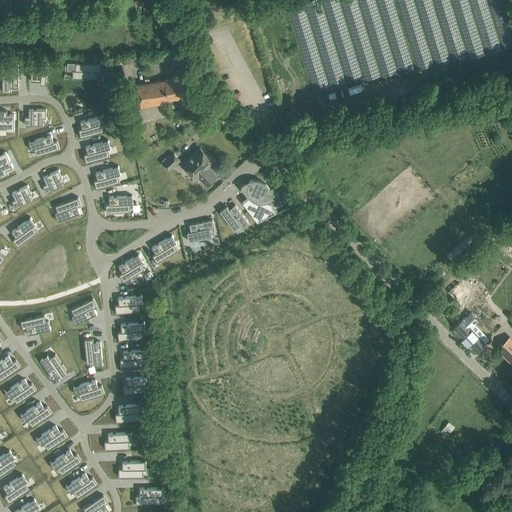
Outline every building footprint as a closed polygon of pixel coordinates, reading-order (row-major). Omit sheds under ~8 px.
[(404,19),(415,70),(511,49),(509,41),(511,39),(511,26),(511,20),(501,22),(496,0),(494,0),(474,4),(474,5),(436,14),(435,11),(419,15),(418,11),(407,13),(409,18),(404,19)] [(75,72),(71,73),(72,79),(96,78),(96,71),(99,71),(98,62),(74,63),(75,72)] [(32,63),(31,80),(41,81),(40,84),(46,84),(47,67),(42,66),(42,63),(32,63)] [(10,67),(3,67),(3,91),(11,91),(11,87),(19,87),(19,64),(10,64),(10,67)] [(169,102),(169,101),(169,100),(191,96),(188,76),(136,84),(140,108),(169,102)] [(117,80),(103,81),(108,115),(123,113),(117,80)] [(25,116),(25,125),(43,125),(43,117),(46,118),(46,109),(29,109),(29,116),(25,116)] [(7,110),(0,110),(0,128),(6,128),(6,131),(14,131),(14,114),(7,114),(7,110)] [(82,128),(79,129),(81,137),(104,131),(103,124),(105,123),(103,115),(80,121),(82,128)] [(51,135),(29,142),(31,150),(34,149),(36,156),(60,148),(57,140),(53,141),(51,135)] [(88,153),(84,154),(86,162),(110,156),(108,149),(111,148),(108,140),(86,146),(88,153)] [(200,147),(188,159),(183,164),(196,178),(198,176),(207,185),(216,176),(207,167),(213,161),(200,147)] [(0,175),(1,177),(8,174),(7,170),(13,167),(6,152),(0,154),(0,175)] [(166,157),(162,161),(163,163),(170,169),(180,160),(173,153),(167,159),(166,157)] [(98,179),(94,180),(96,188),(120,182),(118,175),(121,174),(118,166),(96,172),(98,179)] [(46,183),(43,185),(47,193),(63,185),(60,178),(62,177),(59,169),(43,177),(46,183)] [(241,188),(241,189),(242,189),(242,188),(243,187),(243,186),(244,186),(244,185),(245,185),(245,184),(246,184),(247,183),(248,183),(248,182),(249,182),(247,189),(247,188),(246,189),(247,189),(247,190),(247,191),(248,191),(248,192),(249,193),(249,194),(250,194),(250,195),(251,195),(251,196),(243,202),(248,209),(258,221),(276,212),(269,199),(270,199),(271,198),(272,198),(272,197),(273,197),(273,196),(274,196),(275,195),(276,194),(277,193),(276,192),(276,193),(271,192),(271,189),(271,188),(270,187),(270,186),(269,186),(269,185),(268,185),(268,184),(267,184),(267,183),(266,183),(265,182),(264,182),(263,181),(262,181),(261,181),(261,180),(260,180),(259,180),(258,180),(257,180),(256,180),(255,180),(254,180),(253,180),(252,180),(251,180),(250,181),(249,181),(248,181),(248,182),(247,182),(246,183),(245,183),(245,184),(244,184),(243,185),(243,186),(242,186),(242,187),(241,188)] [(15,199),(12,200),(16,208),(32,200),(29,194),(31,192),(28,185),(12,192),(15,199)] [(110,204),(106,204),(106,212),(131,211),(130,204),(133,203),(133,195),(109,196),(110,204)] [(58,212),(55,213),(58,221),(80,213),(78,206),(81,205),(78,197),(55,205),(58,212)] [(227,206),(220,211),(234,230),(240,225),(243,228),(249,223),(235,205),(230,209),(227,206)] [(31,217),(12,231),(16,237),(13,239),(18,246),(38,231),(33,226),(36,224),(31,217)] [(213,219),(190,224),(191,231),(188,232),(189,241),(212,236),(211,228),(214,228),(213,219)] [(172,235),(152,247),(156,253),(153,255),(157,262),(178,250),(174,243),(177,242),(172,235)] [(139,254),(119,266),(123,272),(119,274),(124,281),(144,269),(141,262),(143,261),(139,254)] [(462,308),(482,290),(466,273),(446,291),(462,308)] [(119,304),(115,305),(116,313),(140,311),(139,303),(142,303),(142,295),(118,297),(119,304)] [(93,298),(71,309),(75,315),(72,316),(76,324),(97,313),(94,307),(97,305),(93,298)] [(44,314),(21,320),(23,328),(26,327),(28,334),(51,329),(49,321),(46,321),(44,314)] [(483,332),(477,326),(478,324),(468,314),(452,329),(474,351),(484,341),(488,338),(483,333),(483,332)] [(122,331),(118,332),(119,340),(143,337),(142,330),(145,330),(144,322),(121,324),(122,331)] [(93,338),(85,339),(87,363),(94,363),(95,365),(103,365),(101,341),(93,342),(93,338)] [(124,358),(120,358),(121,367),(145,364),(145,357),(148,357),(147,349),(123,351),(124,358)] [(506,351),(503,354),(511,363),(511,353),(510,355),(506,351)] [(48,355),(41,360),(54,379),(60,375),(62,378),(69,374),(55,353),(49,358),(48,355)] [(8,355),(0,360),(0,379),(20,366),(15,359),(12,361),(8,355)] [(127,385),(123,385),(124,394),(148,391),(147,384),(150,384),(149,375),(126,378),(127,385)] [(24,378),(5,391),(10,398),(12,397),(16,403),(36,389),(32,382),(28,384),(24,378)] [(96,379),(73,387),(76,395),(79,394),(81,400),(104,393),(102,385),(98,386),(96,379)] [(40,401),(20,414),(25,421),(27,420),(31,426),(52,412),(47,405),(44,407),(40,401)] [(119,413),(115,413),(116,422),(140,419),(140,412),(143,412),(142,403),(118,406),(119,413)] [(56,425),(36,438),(41,445),(43,443),(47,449),(67,436),(63,429),(60,431),(56,425)] [(109,440),(105,441),(105,449),(130,448),(129,440),(132,440),(132,432),(108,433),(109,440)] [(69,449),(50,462),(55,469),(57,468),(61,474),(81,460),(77,453),(74,455),(69,449)] [(9,450),(0,455),(0,474),(16,464),(12,458),(14,457),(9,450)] [(123,468),(119,468),(119,476),(143,476),(143,469),(146,469),(146,461),(123,461),(123,468)] [(85,472),(66,486),(70,492),(73,491),(77,497),(97,483),(92,476),(89,478),(85,472)] [(22,474),(3,487),(7,493),(4,495),(8,502),(29,488),(25,482),(27,481),(22,474)] [(140,495),(136,495),(136,503),(160,503),(160,496),(163,496),(163,487),(140,488),(140,495)] [(103,494),(83,508),(85,511),(104,511),(109,509),(105,503),(108,501),(103,494)] [(34,498),(15,511),(39,511),(36,507),(39,505),(34,498)]
